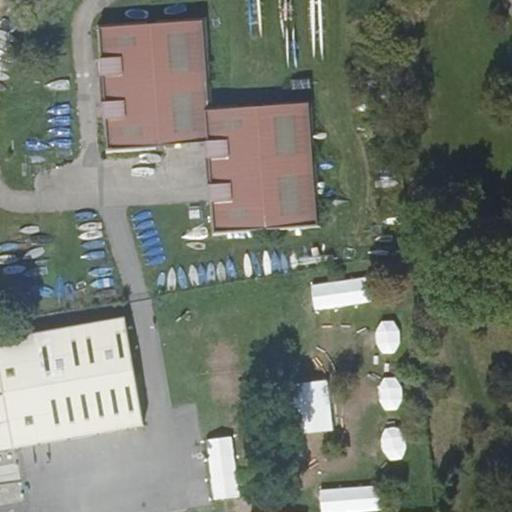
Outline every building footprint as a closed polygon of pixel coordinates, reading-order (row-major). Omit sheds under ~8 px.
[(483,135),(467,2),(443,5),(459,137),(483,135)] [(206,19),(100,28),(103,155),(202,153),(210,240),(323,230),(309,102),(211,109),(206,19)] [(458,116),(439,117),(440,134),(460,133),(458,116)] [(365,275),(306,285),(311,311),(370,301),(365,275)] [(0,445),(144,419),(125,313),(0,334),(0,445)]
